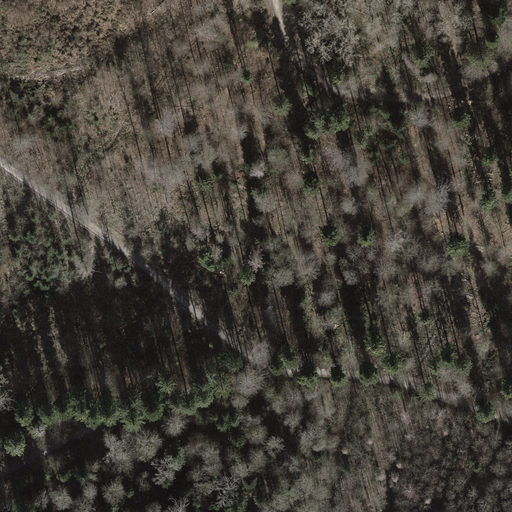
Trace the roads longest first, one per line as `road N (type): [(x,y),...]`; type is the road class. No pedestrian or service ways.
road 1 (track): [(282,370),(218,333),(158,276),(0,161)]
road 2 (track): [(282,370),(214,382),(0,474)]
road 3 (track): [(275,0),(291,44),(314,76),(340,93),(424,98),(511,48)]
road 4 (track): [(511,424),(419,386),(282,370)]
